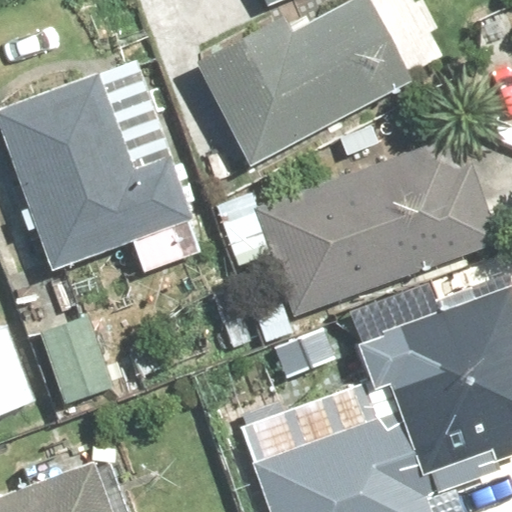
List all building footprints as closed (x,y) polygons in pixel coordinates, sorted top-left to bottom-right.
[(359,0),(308,0),(179,58),(227,165),(399,88),(359,0)] [(250,0),(255,11),(282,0),(250,0)] [(0,92),(0,157),(37,267),(116,240),(127,273),(179,256),(168,223),(186,217),(130,49),(0,92)] [(452,125),(200,210),(213,251),(255,237),(282,317),(493,247),(452,125)] [(511,288),(506,273),(358,325),(375,374),(240,422),(272,511),(427,511),(410,465),(511,429),(511,288)] [(83,307),(28,328),(56,402),(111,382),(83,307)] [(0,318),(0,414),(30,404),(1,318),(0,318)] [(106,511),(85,455),(0,487),(0,511),(106,511)]
